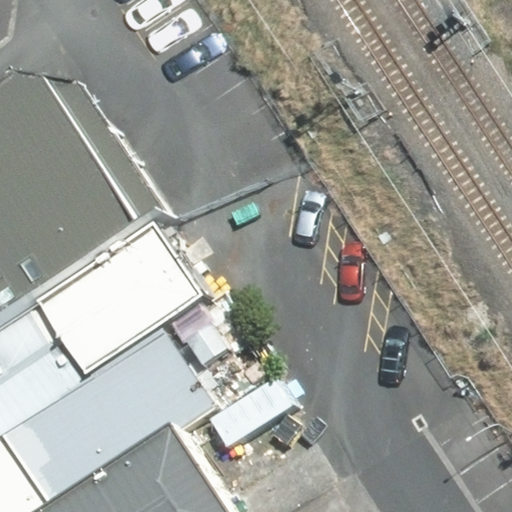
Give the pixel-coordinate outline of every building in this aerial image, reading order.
[(48,106),(0,136),(0,361),(150,267),(48,106)] [(301,170),(265,193),(401,403),(437,380),(301,170)] [(150,267),(0,361),(0,445),(180,332),(213,312),(174,252),(150,267)] [(180,332),(0,445),(0,511),(76,511),(173,452),(232,414),(180,332)] [(211,511),(173,452),(76,511),(211,511)]
